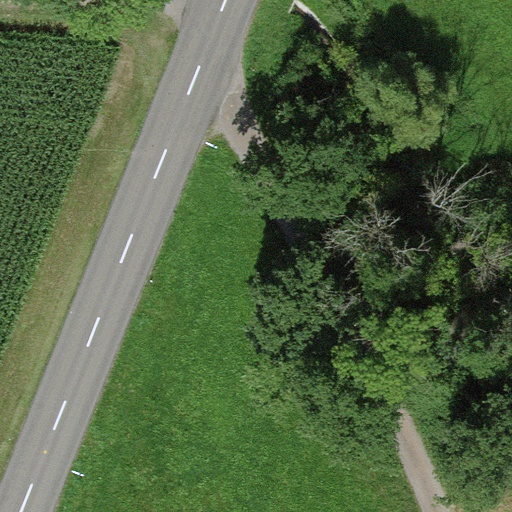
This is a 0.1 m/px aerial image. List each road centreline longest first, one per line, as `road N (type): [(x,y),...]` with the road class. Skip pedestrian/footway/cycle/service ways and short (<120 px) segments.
road 1 (tertiary): [(24,511),(228,0)]
road 2 (track): [(210,45),(229,98),(438,511)]
road 3 (track): [(210,45),(191,10),(168,2),(0,5)]
